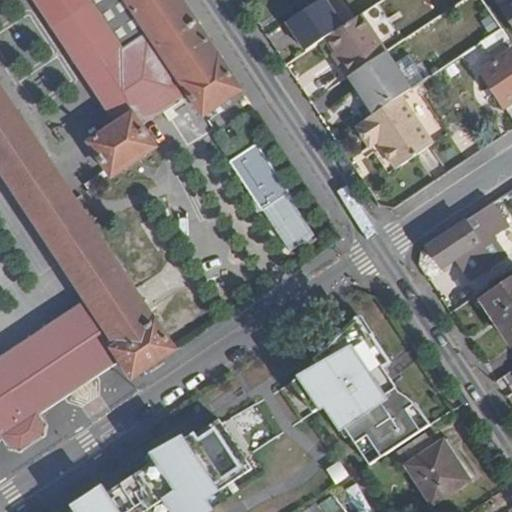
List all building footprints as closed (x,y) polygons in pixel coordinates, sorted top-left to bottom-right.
[(30,0),(111,119),(84,140),(107,176),(158,147),(144,125),(186,96),(200,116),(242,91),(180,0),(30,0)] [(344,27),(325,0),(321,0),(288,23),(307,52),(327,39),(344,27)] [(511,22),(511,0),(510,0),(500,7),(511,22)] [(411,91),(360,16),(344,27),(327,39),(343,61),(339,64),(374,115),(401,97),(411,91)] [(488,54),(509,39),(502,30),(481,44),(488,54)] [(511,51),(511,50),(480,71),(511,118),(511,51)] [(40,416),(121,362),(133,380),(177,352),(77,200),(0,83),(0,442),(2,441),(8,450),(20,453),(46,435),(47,426),(40,416)] [(434,144),(401,97),(374,115),(356,127),(370,148),(378,142),(397,170),(434,144)] [(317,236),(257,145),(231,163),(291,253),(317,236)] [(511,225),(495,202),(478,214),(494,236),(511,225)] [(443,270),(494,236),(478,214),(428,247),(443,270)] [(511,282),(483,302),(511,345),(511,282)] [(331,404),(391,365),(360,318),(329,353),(331,357),(320,370),(297,384),(317,414),(331,404)] [(432,425),(421,407),(418,409),(399,395),(386,373),(393,367),(391,365),(331,404),(359,448),(371,441),(382,459),(432,425)] [(244,462),(218,423),(207,430),(233,469),(244,462)] [(201,511),(198,506),(239,479),(233,469),(207,430),(104,500),(99,493),(89,500),(97,511),(201,511)] [(457,470),(441,447),(438,449),(428,434),(398,454),(433,507),(470,483),(461,468),(457,470)] [(338,460),(324,466),(332,482),(346,476),(338,460)] [(250,471),(244,462),(233,469),(239,479),(250,471)] [(356,511),(357,511),(368,507),(355,483),(344,489),(356,511)] [(97,511),(89,500),(72,510),(74,511),(97,511)]
